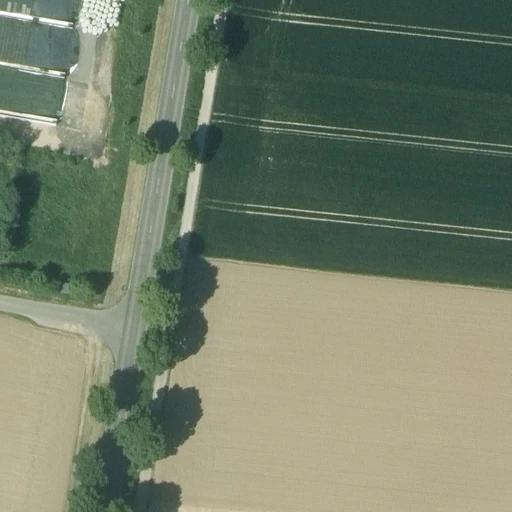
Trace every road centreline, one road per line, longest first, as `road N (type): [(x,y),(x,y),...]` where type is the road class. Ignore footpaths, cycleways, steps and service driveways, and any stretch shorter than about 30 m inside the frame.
road 1 (tertiary): [(190,0),(103,511)]
road 2 (track): [(141,511),(224,0)]
road 3 (track): [(102,322),(68,511)]
road 4 (track): [(134,325),(0,305)]
